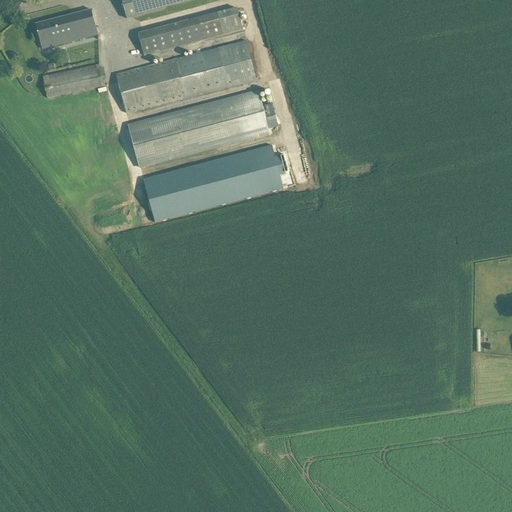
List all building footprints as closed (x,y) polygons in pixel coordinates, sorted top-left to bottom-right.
[(122,0),(127,20),(165,10),(165,8),(196,0),(122,0)] [(181,21),(138,32),(143,52),(144,55),(244,30),(238,7),(181,21)] [(36,24),(41,41),(54,38),(56,46),(98,35),(92,9),(36,24)] [(256,79),(247,40),(116,74),(127,113),(256,79)] [(66,50),(68,63),(102,57),(100,44),(66,50)] [(107,84),(105,68),(100,69),(99,65),(43,77),(47,98),(107,84)] [(259,91),(128,125),(140,169),(270,134),(259,91)] [(283,189),(272,146),(143,180),(154,223),(283,189)]
